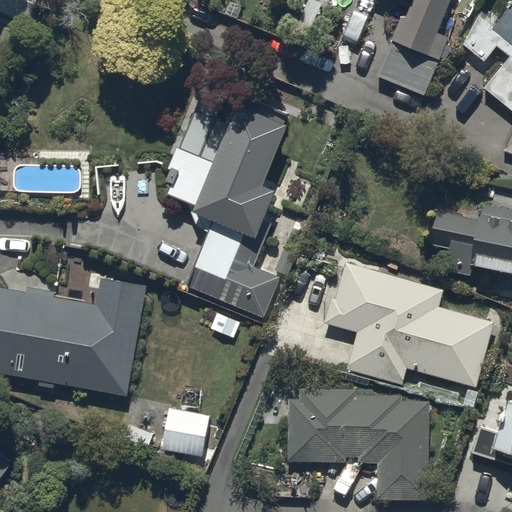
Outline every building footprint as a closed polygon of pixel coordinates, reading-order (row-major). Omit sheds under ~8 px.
[(0,0),(0,11),(28,24),(37,0),(0,0)] [(308,31),(320,2),(314,0),(306,0),(295,25),(308,31)] [(406,21),(400,19),(377,78),(425,97),(449,38),(438,34),(451,0),(410,0),(414,1),(406,21)] [(511,3),(493,29),(478,17),(464,46),(485,63),(498,48),(511,59),(485,90),(511,112),(511,3)] [(186,283),(264,314),(281,274),(254,263),(272,219),(263,215),(276,183),(263,177),(287,117),(238,97),(235,105),(201,91),(180,144),(177,143),(168,164),(170,165),(166,175),(171,177),(166,189),(187,197),(197,224),(208,229),(186,283)] [(511,211),(483,205),(479,221),(435,211),(427,245),(451,251),(447,273),(472,278),(474,269),(511,276),(511,211)] [(444,291),(345,262),(334,302),(331,301),(324,325),(357,335),(346,371),(402,387),(407,370),(475,389),(494,325),(439,309),(444,291)] [(0,289),(0,374),(39,382),(38,387),(55,390),(56,385),(127,398),(146,289),(102,282),(98,306),(54,299),(55,294),(28,289),(28,294),(0,289)] [(211,327),(234,336),(241,321),(218,311),(211,327)] [(362,391),(300,391),(300,400),(288,401),(289,464),(346,464),(346,458),(359,458),(359,465),(378,464),(378,501),(431,500),(430,402),(403,402),(403,396),(362,397),(362,391)] [(511,400),(511,401),(501,433),(480,426),(472,455),(511,467),(511,400)] [(163,450),(203,457),(210,416),(170,409),(163,450)] [(0,453),(0,484),(15,463),(0,453)]
